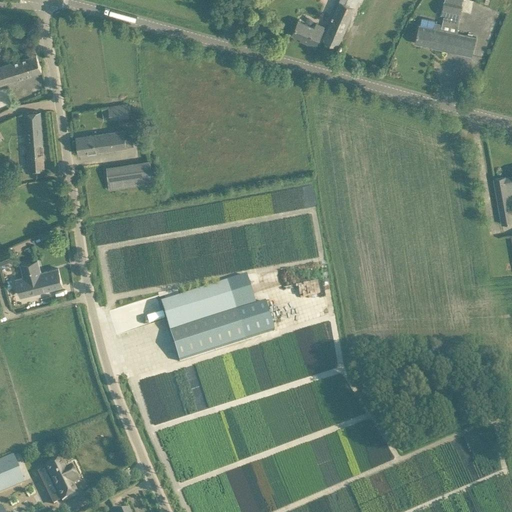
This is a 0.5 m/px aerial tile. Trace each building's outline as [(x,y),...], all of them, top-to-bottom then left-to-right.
[(357,0),(360,0),(361,0),(339,0),(325,32),(314,28),(314,27),(298,20),(293,33),(308,40),(307,42),(315,45),(319,37),(322,38),(322,39),(337,46),(357,0)] [(459,18),(463,0),(444,0),(441,14),(444,15),(444,18),(450,20),(451,16),(459,18)] [(419,23),(415,42),(471,55),(476,36),(440,29),(441,24),(435,22),(435,20),(422,17),(420,24),(419,23)] [(0,65),(0,83),(42,70),(37,54),(0,65)] [(109,106),(111,119),(129,116),(127,103),(109,106)] [(40,111),(24,112),(26,138),(27,154),(28,170),(44,169),(40,111)] [(79,153),(133,145),(131,128),(76,137),(79,153)] [(109,189),(154,184),(150,159),(107,164),(109,189)] [(511,214),(507,184),(511,182),(511,175),(506,177),(505,176),(494,178),(502,223),(511,221),(511,214)] [(24,277),(16,279),(21,295),(32,292),(53,287),(62,284),(58,268),(41,273),(38,260),(21,264),(24,277)] [(228,282),(161,303),(180,361),(247,340),(276,331),(267,302),(257,305),(247,276),(228,282)] [(0,491),(24,482),(23,479),(13,456),(0,461),(0,491)] [(47,469),(39,473),(53,504),(61,500),(63,502),(79,494),(76,488),(74,485),(75,485),(80,483),(72,467),(68,468),(66,469),(65,466),(62,460),(46,468),(47,469)]
